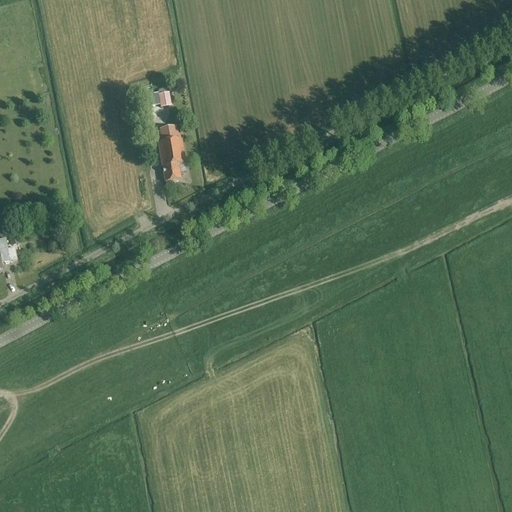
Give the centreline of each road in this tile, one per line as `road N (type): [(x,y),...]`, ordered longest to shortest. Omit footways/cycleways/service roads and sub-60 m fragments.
road 1 (unclassified): [(0,306),(511,40)]
road 2 (unclassified): [(0,345),(511,80)]
